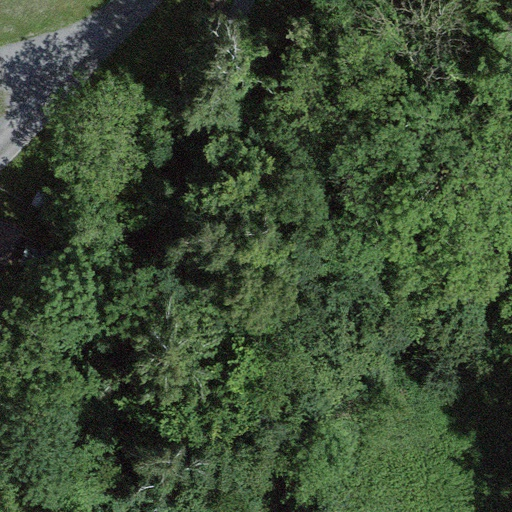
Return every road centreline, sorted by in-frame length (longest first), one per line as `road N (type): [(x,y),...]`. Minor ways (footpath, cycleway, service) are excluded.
road 1 (track): [(172,511),(161,399),(190,237),(254,0)]
road 2 (residential): [(0,70),(54,57),(144,0)]
